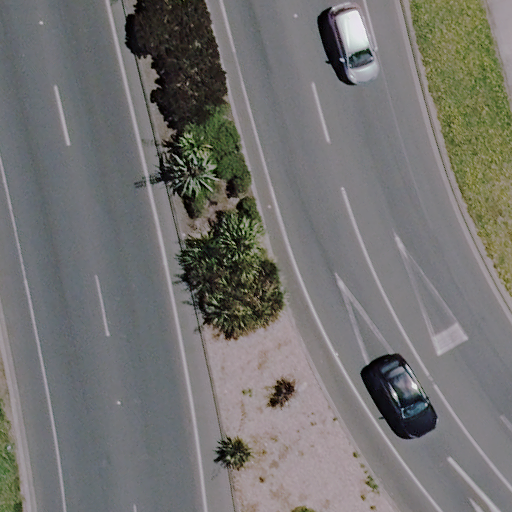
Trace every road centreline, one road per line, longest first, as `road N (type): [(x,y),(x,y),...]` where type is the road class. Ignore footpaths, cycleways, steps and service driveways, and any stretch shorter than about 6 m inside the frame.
road 1 (primary): [(151,511),(58,0)]
road 2 (primary): [(311,0),(397,283),(452,389),(511,461)]
